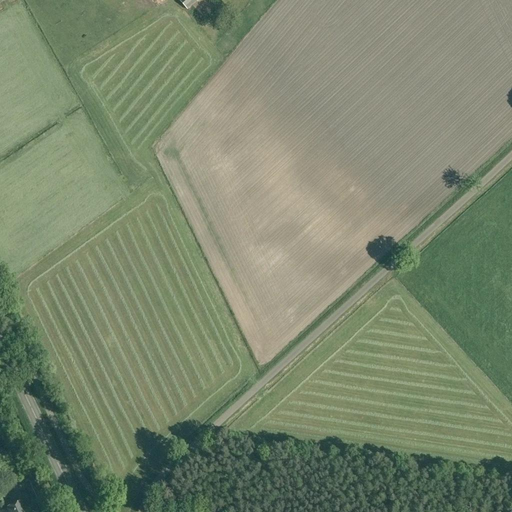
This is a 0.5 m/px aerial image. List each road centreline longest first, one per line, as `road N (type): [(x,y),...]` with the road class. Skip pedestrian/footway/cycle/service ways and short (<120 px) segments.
road 1 (unclassified): [(145,511),(159,476),(511,154)]
road 2 (secondary): [(81,511),(0,340)]
